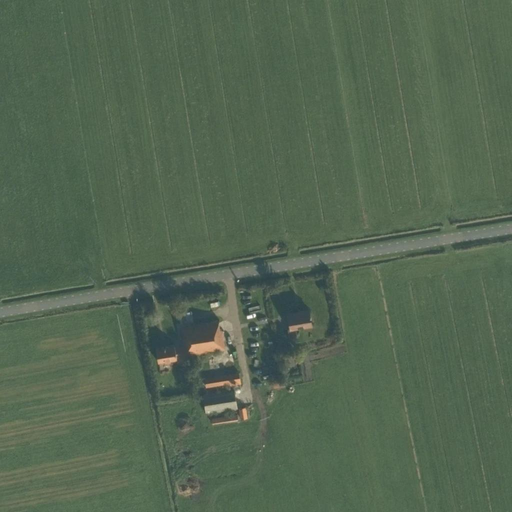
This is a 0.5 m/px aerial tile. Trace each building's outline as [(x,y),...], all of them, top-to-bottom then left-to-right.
[(296,328),(312,326),(309,310),(288,313),(290,328),(288,329),(289,337),(297,336),(296,328)] [(218,320),(180,326),(183,344),(185,355),(224,349),(221,329),(219,329),(218,320)] [(174,345),(155,348),(158,362),(176,359),(177,363),(186,362),(185,355),(183,344),(174,346),(174,345)] [(292,356),(284,358),(286,366),(294,364),(292,356)] [(230,386),(241,384),(239,373),(204,378),(206,387),(229,383),(230,386)] [(237,409),(236,400),(234,390),(203,395),(206,413),(237,409)] [(245,407),(238,408),(240,419),(247,418),(245,407)] [(237,414),(211,418),(212,423),(238,419),(237,414)]
